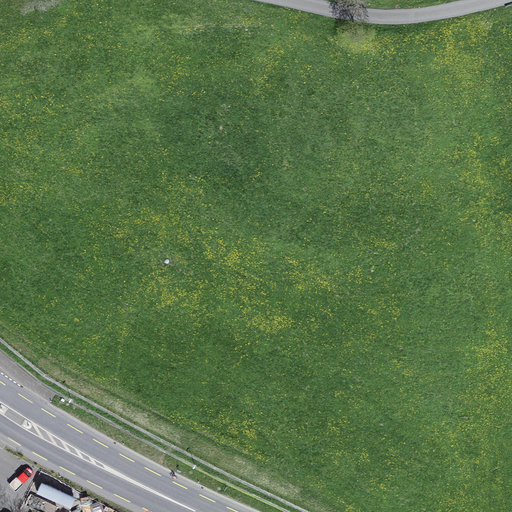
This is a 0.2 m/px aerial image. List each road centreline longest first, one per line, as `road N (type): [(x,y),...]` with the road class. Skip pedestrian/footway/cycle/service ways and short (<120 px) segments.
road 1 (primary): [(198,511),(0,406)]
road 2 (unclassified): [(290,0),(379,17),(500,0)]
